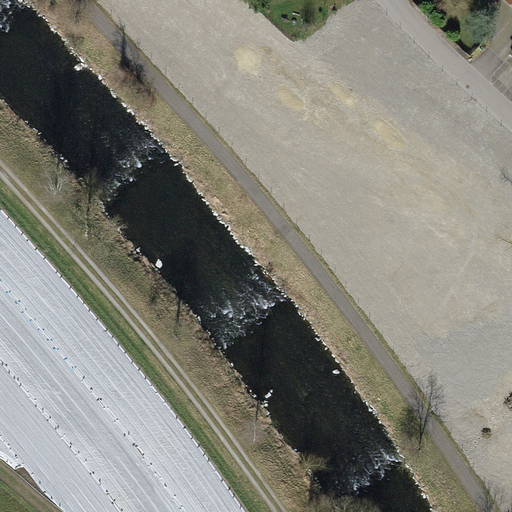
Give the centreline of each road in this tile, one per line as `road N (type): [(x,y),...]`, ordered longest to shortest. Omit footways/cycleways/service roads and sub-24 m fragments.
road 1 (track): [(80,0),(272,213),(483,511)]
road 2 (track): [(273,511),(135,324),(0,174)]
road 3 (residential): [(511,121),(386,0)]
